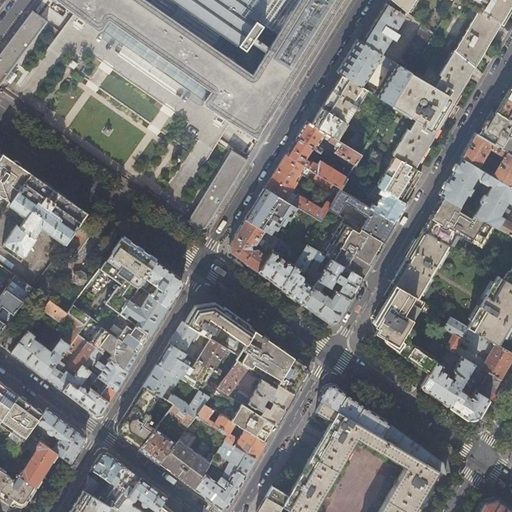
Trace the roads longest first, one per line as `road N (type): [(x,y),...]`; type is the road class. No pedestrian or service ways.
road 1 (residential): [(511,48),(328,355)]
road 2 (residential): [(364,0),(201,264)]
road 3 (secondary): [(201,264),(0,123)]
road 4 (residential): [(201,264),(100,432)]
road 5 (secondary): [(481,457),(328,355)]
road 6 (residential): [(328,355),(236,511)]
road 7 (secondary): [(328,355),(201,264)]
road 8 (residential): [(206,511),(100,432)]
road 9 (residential): [(100,432),(0,357)]
